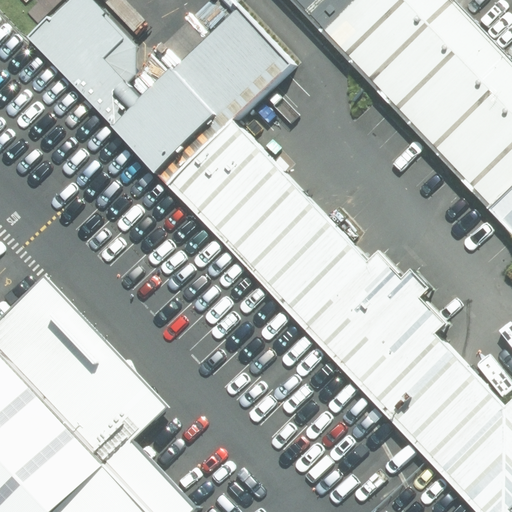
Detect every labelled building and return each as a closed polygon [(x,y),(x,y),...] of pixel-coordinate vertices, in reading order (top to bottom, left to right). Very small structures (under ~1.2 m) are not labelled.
[(61,13),(37,37),(147,156),(231,241),(358,374),(489,511),(511,511),(511,394),(452,332),(464,321),(439,295),(449,285),(430,265),(421,275),(395,248),(384,258),(249,117),(307,61),(251,3),(154,95),(138,79),(144,74),(145,45),(115,14),(118,11),(107,0),(79,0),(63,15),(61,13)] [(267,0),(511,257),(511,78),(437,0),(267,0)] [(121,182),(81,141),(25,196),(109,281),(103,287),(142,327),(199,271),(231,241),(147,156),(121,182)] [(358,374),(231,241),(199,271),(209,282),(201,290),(309,402),(316,396),(325,405),(358,374)] [(0,511),(114,511),(165,465),(0,291),(0,511)] [(214,345),(191,320),(147,365),(223,440),(237,423),(217,382),(214,345)]
